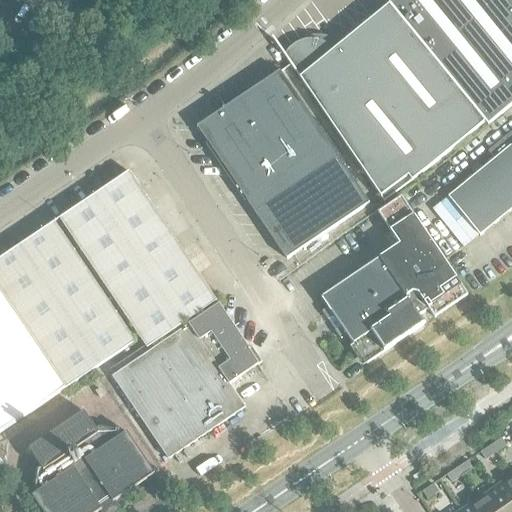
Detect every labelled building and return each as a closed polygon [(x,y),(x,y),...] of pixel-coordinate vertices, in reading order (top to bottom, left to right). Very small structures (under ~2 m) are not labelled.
[(511,0),(385,0),(390,5),(486,122),(488,125),(511,106),(511,0)] [(486,122),(390,5),(334,51),(331,48),(328,45),(324,43),(320,41),(315,40),(311,40),(307,40),(302,41),(298,43),(294,45),(291,48),(288,51),(286,55),(277,42),(276,43),(384,203),(426,171),(486,122)] [(370,204),(280,72),(198,128),(287,260),(370,204)] [(511,132),(489,152),(495,160),(449,198),(480,237),(511,210),(511,132)] [(147,349),(165,337),(217,302),(130,173),(60,220),(147,349)] [(380,259),(420,317),(429,311),(435,318),(468,296),(402,198),(378,213),(400,246),(381,258),(380,259)] [(0,260),(0,292),(66,390),(136,343),(55,223),(0,260)] [(270,256),(263,260),(269,269),(276,265),(270,256)] [(420,317),(380,259),(322,298),(329,308),(323,312),(339,337),(341,340),(347,336),(367,364),(425,325),(420,317)] [(0,433),(66,390),(0,292),(0,433)] [(248,350),(240,337),(219,306),(113,377),(169,460),(246,408),(230,385),(262,363),(252,348),(248,350)] [(94,391),(99,399),(104,396),(99,388),(94,391)] [(115,502),(155,475),(127,433),(123,436),(121,432),(100,428),(96,430),(85,413),(30,450),(41,468),(38,470),(34,491),(36,494),(32,497),(42,511),(99,511),(100,511),(121,511),(122,511),(115,502)] [(507,446),(501,438),(490,445),(496,453),(507,446)] [(496,453),(490,445),(480,452),(485,460),(496,453)] [(496,453),(485,460),(488,464),(499,457),(496,453)] [(473,469),(468,461),(457,468),(462,476),(473,469)] [(462,476),(457,468),(446,475),(451,483),(462,476)] [(511,511),(511,476),(495,488),(511,511)] [(438,492),(433,485),(422,492),(427,499),(438,492)] [(511,511),(495,488),(478,499),(486,511),(511,511)] [(486,511),(478,499),(461,511),(462,511),(486,511)]
